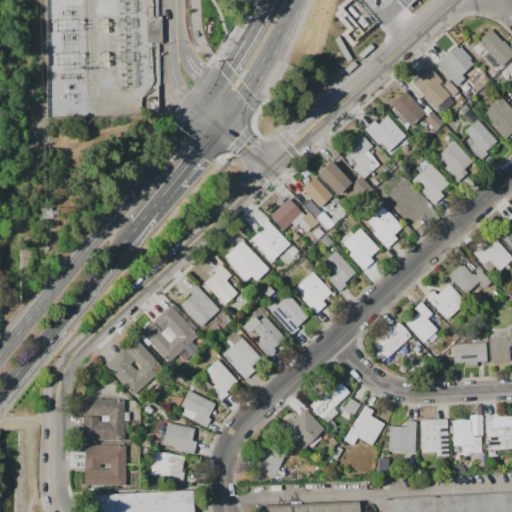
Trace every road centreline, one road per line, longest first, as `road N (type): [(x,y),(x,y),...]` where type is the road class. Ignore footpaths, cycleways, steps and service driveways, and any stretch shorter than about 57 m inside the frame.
road 1 (residential): [(221,461),(239,426),(511,174)]
road 2 (secondary): [(198,112),(0,357)]
road 3 (residential): [(63,368),(269,164)]
road 4 (secondary): [(0,401),(139,231)]
road 5 (residential): [(335,341),(386,386),(418,394),(511,389)]
road 6 (tertiary): [(328,114),(460,0)]
road 7 (residential): [(61,511),(53,482),(63,368)]
road 8 (secondary): [(266,0),(198,112)]
